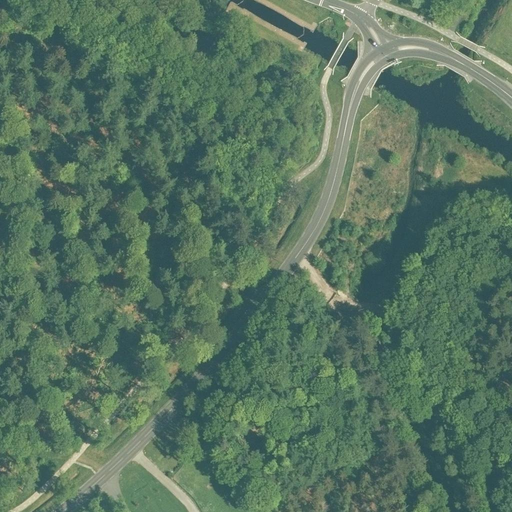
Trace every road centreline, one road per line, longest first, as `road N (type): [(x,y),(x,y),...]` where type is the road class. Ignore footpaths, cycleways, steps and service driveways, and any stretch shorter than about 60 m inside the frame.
road 1 (primary): [(62,511),(169,412),(295,260),(325,207),(360,78),(385,54)]
road 2 (track): [(339,304),(381,311),(390,322),(487,511)]
road 3 (track): [(511,194),(452,189),(432,207),(381,311)]
